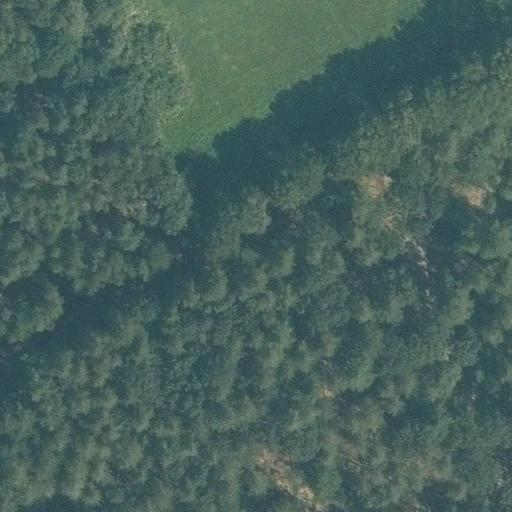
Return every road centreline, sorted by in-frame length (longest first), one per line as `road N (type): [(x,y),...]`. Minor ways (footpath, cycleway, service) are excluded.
road 1 (track): [(382,133),(0,347)]
road 2 (track): [(511,502),(382,133)]
